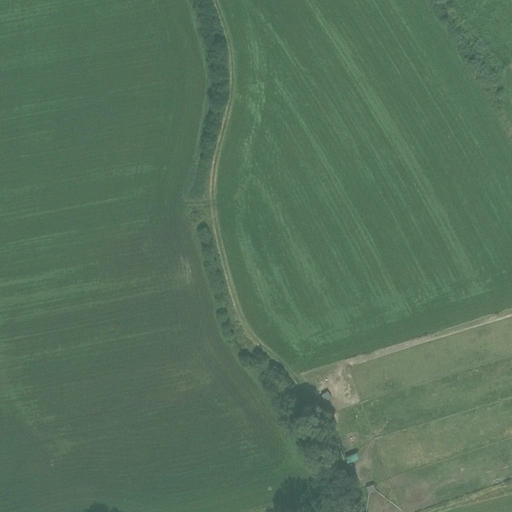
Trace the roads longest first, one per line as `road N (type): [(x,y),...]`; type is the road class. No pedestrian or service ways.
road 1 (track): [(361,511),(335,431),(244,324),(202,195),(228,87),(213,0)]
road 2 (track): [(202,195),(44,277),(0,314)]
